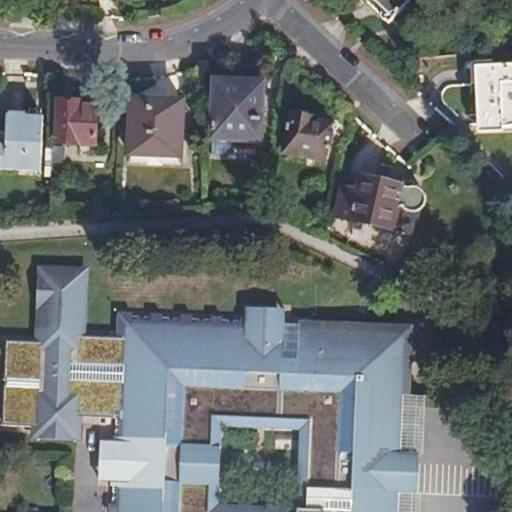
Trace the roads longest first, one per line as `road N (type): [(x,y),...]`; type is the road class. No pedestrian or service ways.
road 1 (residential): [(253,0),(208,30),(167,44),(0,42)]
road 2 (residential): [(274,0),(412,136)]
